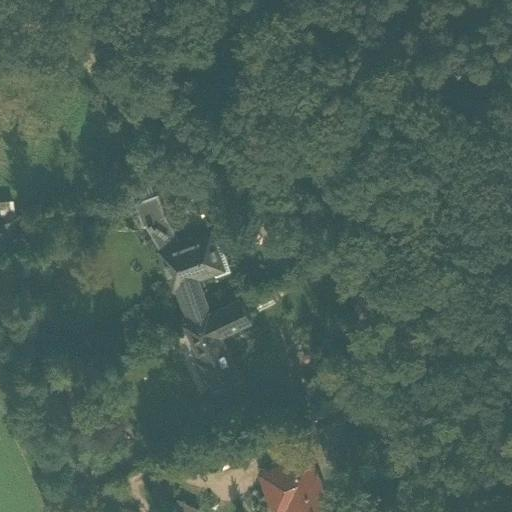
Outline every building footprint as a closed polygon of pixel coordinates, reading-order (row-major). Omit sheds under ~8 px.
[(136,200),(144,223),(149,221),(167,215),(159,192),(136,200)] [(177,284),(190,321),(209,312),(206,302),(197,277),(215,271),(216,275),(231,270),(223,247),(219,237),(213,239),(211,232),(183,242),(167,215),(149,221),(164,248),(162,249),(174,285),(177,284)] [(210,313),(209,312),(190,321),(187,322),(187,323),(202,355),(197,358),(207,379),(212,377),(217,388),(240,377),(220,334),(250,320),(241,299),(210,313)] [(247,434),(236,438),(244,458),(255,454),(247,434)] [(223,466),(244,458),(236,438),(215,445),(223,466)] [(331,511),(310,453),(286,462),(291,475),(278,480),(288,504),(290,511),(331,511)] [(276,508),(288,504),(278,480),(291,475),(286,462),(262,471),(276,508)] [(170,511),(193,511),(195,501),(173,497),(170,511)]
